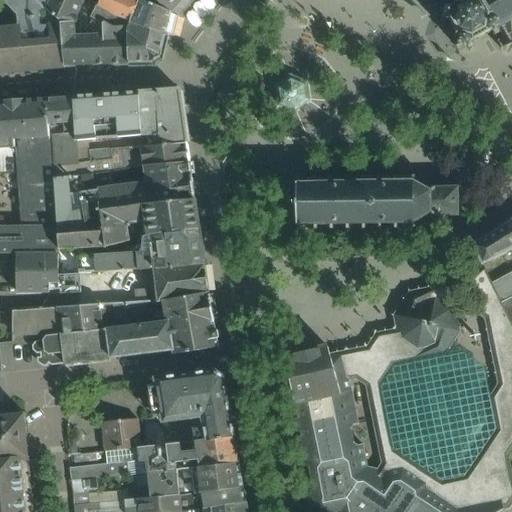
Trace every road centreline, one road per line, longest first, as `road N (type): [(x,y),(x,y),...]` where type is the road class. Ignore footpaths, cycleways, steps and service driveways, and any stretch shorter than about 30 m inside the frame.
road 1 (residential): [(187,71),(233,359)]
road 2 (residential): [(233,359),(0,389)]
road 3 (residential): [(187,71),(0,87)]
road 4 (residential): [(233,359),(257,511)]
